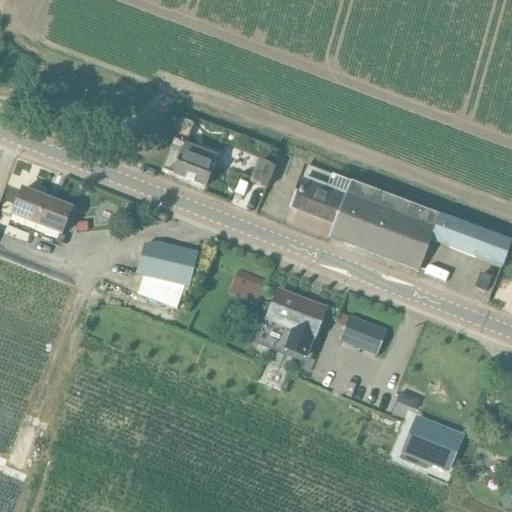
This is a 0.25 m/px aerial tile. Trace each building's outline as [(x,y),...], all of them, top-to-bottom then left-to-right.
[(215,161),(184,148),(181,155),(171,150),(161,173),(204,190),(215,161)] [(267,192),(274,172),(258,165),(250,186),(267,192)] [(344,198),(303,182),(292,209),(334,225),(330,237),(415,270),(426,242),(498,269),(507,246),(349,185),(344,198)] [(36,227),(46,202),(21,192),(11,219),(36,229),(36,227)] [(36,227),(36,229),(61,239),(72,211),(46,202),(36,227)] [(143,247),(136,278),(143,279),(140,288),(137,295),(176,311),(184,290),(184,289),(189,290),(197,255),(197,254),(158,244),(153,245),(143,247)] [(484,294),(489,281),(479,278),(474,290),(484,294)] [(280,294),(262,340),(307,359),(325,311),(280,294)] [(376,358),(386,333),(348,319),(339,344),(376,358)] [(399,394),(395,403),(405,407),(409,398),(399,394)] [(395,405),(391,414),(399,417),(403,408),(395,405)] [(411,429),(403,448),(431,459),(428,467),(446,474),(448,475),(464,437),(416,418),(411,429)]
